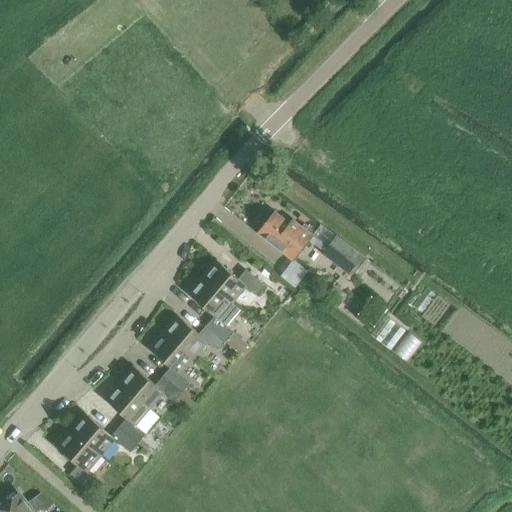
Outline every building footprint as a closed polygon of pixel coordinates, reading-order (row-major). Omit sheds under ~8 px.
[(311,236),(305,231),(308,227),(304,225),(301,228),(292,220),(289,224),(274,212),(257,233),(292,261),(311,236)] [(364,259),(320,225),(312,236),(324,246),(321,251),(351,275),(364,259)] [(202,277),(232,303),(246,287),(256,296),(265,286),(245,270),(238,279),(216,260),(202,277)] [(294,260),(283,274),(296,284),(307,270),(294,260)] [(214,316),(206,325),(226,342),(234,332),(226,326),(239,309),(232,303),(202,277),(187,293),(214,316)] [(163,332),(193,358),(207,342),(218,351),(226,342),(206,325),(199,334),(177,315),(163,332)] [(170,367),(162,376),(182,393),(190,383),(179,374),(193,358),(163,332),(148,349),(170,367)] [(119,383),(149,409),(163,393),(174,402),(182,393),(162,376),(155,385),(133,366),(119,383)] [(126,418),(119,427),(138,444),(146,435),(135,425),(149,409),(119,383),(105,399),(126,418)] [(70,430),(101,456),(115,440),(130,453),(138,444),(119,427),(111,436),(84,413),(70,430)] [(87,472),(101,456),(70,430),(56,446),(78,465),(70,474),(89,491),(97,481),(87,472)] [(47,511),(46,511),(38,510),(35,511),(32,511),(19,493),(0,506),(0,511),(47,511)]
